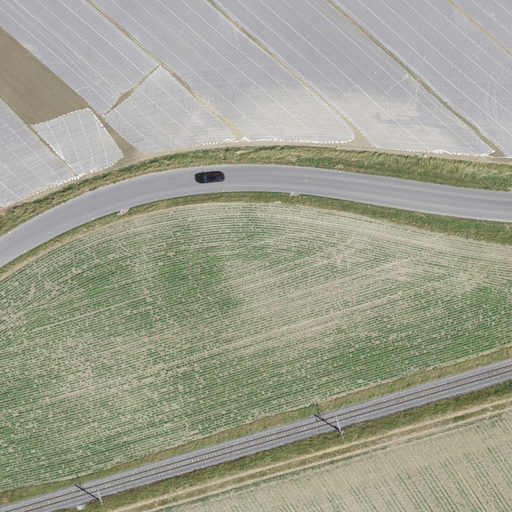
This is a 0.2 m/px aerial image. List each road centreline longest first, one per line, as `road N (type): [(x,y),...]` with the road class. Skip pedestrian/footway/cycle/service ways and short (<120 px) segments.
road 1 (tertiary): [(0,253),(97,203),(168,184),(243,177),(511,207)]
road 2 (track): [(511,400),(140,511)]
